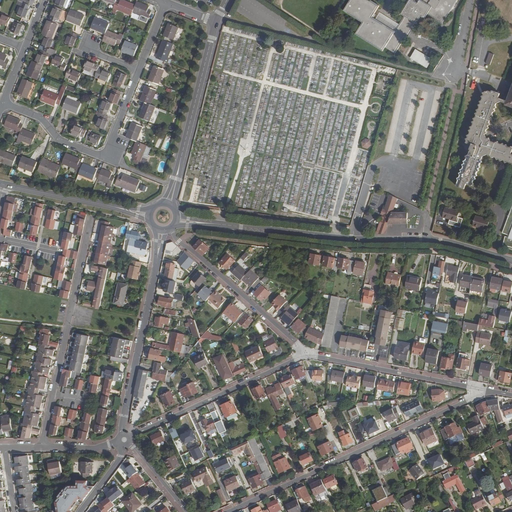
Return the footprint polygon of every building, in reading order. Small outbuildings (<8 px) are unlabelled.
[(116,1),(115,5),(111,13),(115,15),(117,10),(131,16),(133,12),(136,5),(121,0),(120,0),(120,3),(116,1)] [(372,17),(380,6),(369,0),(350,0),(344,11),(363,23),(356,34),(368,42),(383,51),(385,47),(395,53),(404,38),(409,31),(411,32),(416,24),(420,26),(427,15),(442,24),(457,0),(409,0),(401,14),(405,16),(407,17),(403,23),(400,24),(399,25),(395,32),(376,19),(372,17)] [(148,10),(149,7),(137,2),(136,5),(133,12),(145,17),(144,19),(148,20),(152,12),(148,10)] [(30,6),(25,4),(23,3),(18,16),(26,19),(30,10),(28,9),(30,6)] [(67,12),(55,7),(50,20),(57,23),(58,19),(64,22),(67,12)] [(81,26),(85,16),(71,10),(67,20),(81,26)] [(0,13),(0,23),(8,27),(11,18),(0,13)] [(399,25),(380,13),(376,19),(395,32),(399,25)] [(105,34),(107,31),(109,24),(95,18),(91,28),(105,34)] [(58,25),(48,21),(42,35),(46,37),(52,39),(58,25)] [(20,35),(24,26),(16,22),(12,32),(20,35)] [(174,40),(179,28),(169,24),(164,36),(174,40)] [(77,34),(70,31),(65,44),(73,48),(77,38),(76,38),(77,34)] [(105,34),(104,38),(102,41),(115,46),(116,43),(120,44),(123,36),(120,34),(119,36),(107,31),(105,34)] [(263,42),(265,37),(255,33),(253,39),(263,42)] [(42,50),(49,53),(54,40),(52,39),(46,37),(42,46),(41,46),(40,49),(42,50)] [(158,54),(161,56),(159,59),(168,63),(169,59),(168,58),(174,44),(163,40),(158,54)] [(138,46),(125,41),(121,51),(134,56),(138,46)] [(418,62),(424,53),(415,47),(409,57),(418,62)] [(43,65),(43,66),(49,53),(42,50),(40,53),(39,53),(35,62),(43,65)] [(6,60),(7,56),(0,53),(0,64),(3,66),(3,68),(6,70),(10,61),(6,60)] [(424,53),(418,62),(426,67),(432,58),(424,53)] [(486,64),(490,65),(494,54),(490,53),(486,64)] [(62,67),(65,59),(55,55),(52,63),(62,67)] [(43,65),(35,62),(33,61),(27,76),(37,80),(43,65)] [(96,65),(87,61),(83,69),(93,73),(94,73),(93,76),(95,77),(96,74),(98,68),(99,67),(96,66),(96,65)] [(159,84),(164,70),(154,66),(149,80),(159,84)] [(72,72),(68,70),(65,77),(78,82),(81,74),(75,72),(75,73),(72,72)] [(99,78),(108,82),(112,74),(102,70),(99,78)] [(123,85),(126,75),(118,72),(113,85),(120,88),(122,85),(123,85)] [(36,84),(23,79),(18,94),(30,99),(36,84)] [(78,87),(88,92),(90,88),(80,83),(78,87)] [(140,101),(146,103),(151,105),(156,90),(146,86),(140,101)] [(56,104),(60,105),(66,89),(62,87),(60,92),(59,96),(44,90),(40,100),(55,106),(56,104)] [(121,95),(120,95),(121,92),(114,89),(109,102),(112,103),(117,105),(121,95)] [(467,152),(469,151),(470,152),(469,155),(468,155),(466,156),(467,158),(466,160),(464,161),(465,163),(465,164),(463,165),(464,166),(463,169),(461,170),(462,172),(461,172),(459,173),(460,175),(460,177),(458,178),(459,180),(456,186),(464,189),(466,183),(472,185),(474,184),(473,182),(474,180),(476,179),(475,177),(477,176),(476,174),(477,172),(479,171),(478,169),(478,168),(480,167),(479,165),(480,163),(482,162),(481,160),(483,156),(487,154),(491,156),(492,158),(494,157),(496,158),(497,160),(499,159),(500,159),(501,161),(503,160),(505,161),(506,163),(508,162),(511,163),(511,154),(511,151),(511,147),(511,146),(510,147),(508,147),(507,144),(505,145),(504,145),(503,143),(501,144),(499,143),(498,141),(496,142),(495,143),(490,141),(490,140),(489,138),(487,139),(485,135),(485,134),(487,133),(486,131),(487,129),(489,128),(488,126),(490,125),(489,123),(490,120),(492,119),(491,118),(491,117),(493,116),(492,114),(493,112),(495,111),(494,109),(496,108),(496,106),(496,104),(501,102),(507,104),(508,101),(498,98),(500,94),(492,91),(491,92),(488,91),(488,92),(486,91),(485,92),(483,93),(484,95),(482,96),(483,98),(482,101),(480,101),(481,104),(479,105),(480,107),(479,109),(477,110),(478,112),(475,113),(477,115),(476,117),(474,118),(475,121),(474,121),(472,122),(473,124),(472,126),(470,127),(471,129),(469,130),(470,132),(469,134),(467,135),(468,138),(466,139),(467,141),(466,144),(464,145),(467,152)] [(78,113),(81,103),(67,98),(63,107),(78,113)] [(112,103),(109,102),(104,100),(99,113),(106,116),(107,112),(109,113),(112,103)] [(156,107),(151,105),(146,103),(140,117),(150,121),(156,107)] [(108,117),(106,116),(99,113),(98,116),(100,118),(96,127),(104,130),(108,121),(107,120),(108,117)] [(20,134),(22,129),(23,125),(20,124),(21,121),(8,116),(4,126),(17,131),(16,132),(20,134)] [(142,127),(132,123),(126,137),(132,140),(136,142),(142,127)] [(80,136),(84,137),(86,130),(73,125),(70,133),(80,137),(80,136)] [(22,129),(20,134),(16,143),(20,144),(22,141),(32,145),(36,136),(36,135),(22,129)] [(98,145),(102,137),(89,132),(86,139),(89,140),(89,141),(98,145)] [(369,149),(372,145),(372,141),(366,139),(363,142),(363,147),(369,149)] [(142,158),(147,146),(136,142),(131,154),(134,155),(133,159),(141,162),(143,158),(142,158)] [(0,161),(13,166),(16,157),(1,150),(0,152),(0,161)] [(81,159),(66,153),(62,163),(76,169),(76,170),(79,172),(83,164),(83,163),(79,162),(81,159)] [(33,172),(37,163),(23,156),(19,166),(33,172)] [(50,162),(48,160),(43,158),(41,163),(44,164),(46,161),(60,167),(61,166),(55,163),(50,162)] [(41,173),(42,171),(48,174),(56,177),(60,167),(46,161),(44,164),(41,163),(37,172),(41,173)] [(83,164),(79,172),(79,174),(93,180),(97,170),(83,164)] [(106,187),(110,189),(115,178),(111,176),(112,173),(102,169),(97,181),(107,185),(106,187)] [(123,175),(122,178),(119,177),(115,185),(119,187),(120,185),(136,191),(140,182),(123,175)] [(15,204),(16,198),(7,196),(4,210),(13,211),(17,212),(19,205),(15,204)] [(269,209),(277,211),(279,203),(271,201),(269,209)] [(378,234),(385,234),(387,226),(388,223),(407,223),(407,213),(392,212),(395,204),(387,202),(378,228),(377,233),(378,233),(378,234)] [(37,203),(36,210),(32,209),(31,215),(33,216),(35,216),(41,218),(42,212),(41,211),(42,208),(43,208),(44,204),(37,203)] [(511,206),(502,233),(508,235),(507,237),(505,236),(503,245),(511,247),(511,206)] [(450,219),(457,221),(458,217),(460,211),(445,207),(442,217),(450,219)] [(10,221),(11,221),(13,211),(4,210),(1,225),(2,225),(2,229),(5,229),(8,230),(10,221)] [(56,211),(49,210),(47,219),(54,220),(56,211)] [(78,214),(75,225),(84,227),(86,216),(78,214)] [(31,231),(31,234),(36,235),(37,233),(38,233),(41,218),(35,216),(33,216),(31,225),(33,225),(31,231)] [(473,226),(487,230),(490,220),(476,216),(473,226)] [(457,221),(450,219),(448,224),(460,228),(463,219),(458,217),(457,221)] [(45,228),(54,230),(54,229),(56,221),(54,220),(47,219),(45,228)] [(99,231),(101,231),(101,234),(112,237),(114,227),(108,226),(109,223),(101,221),(99,231)] [(22,233),(25,224),(17,222),(15,231),(22,233)] [(82,236),(84,227),(75,225),(74,233),(65,232),(62,245),(63,245),(63,248),(64,249),(68,250),(70,240),(72,241),(74,234),(82,236)] [(131,232),(127,231),(126,235),(126,238),(130,239),(137,241),(136,247),(147,250),(148,244),(139,241),(139,239),(140,238),(142,237),(139,233),(132,231),(131,232)] [(97,240),(99,240),(99,244),(110,246),(112,237),(101,234),(99,234),(97,240)] [(137,241),(130,239),(128,252),(130,252),(145,256),(147,250),(136,247),(137,241)] [(200,240),(194,247),(203,255),(209,248),(200,240)] [(1,244),(0,250),(0,271),(2,260),(1,260),(3,251),(7,252),(9,246),(1,244)] [(110,246),(99,244),(98,247),(96,247),(95,253),(97,253),(108,256),(110,246)] [(310,263),(320,265),(321,256),(315,255),(316,249),(310,248),(309,254),(311,254),(310,263)] [(77,259),(79,252),(68,250),(64,249),(63,256),(67,257),(77,259)] [(178,260),(187,270),(195,262),(187,252),(178,260)] [(18,254),(10,253),(9,262),(16,263),(18,254)] [(108,256),(97,253),(96,257),(94,257),(93,262),(106,265),(108,256)] [(227,254),(219,263),(222,266),(223,265),(228,269),(235,261),(227,254)] [(67,266),(65,266),(67,257),(63,256),(61,255),(60,259),(59,258),(55,279),(60,280),(63,281),(61,289),(60,297),(68,299),(72,282),(64,280),(67,266)] [(24,265),(22,265),(17,288),(26,290),(32,260),(31,260),(32,257),(26,256),(24,265)] [(335,258),(325,256),(323,265),(333,267),(333,269),(334,270),(334,272),(336,272),(339,259),(335,259),(335,258)] [(350,260),(340,258),(338,267),(348,269),(347,276),(351,276),(354,261),(350,261),(350,260)] [(142,263),(132,260),(129,272),(128,273),(127,275),(129,276),(128,277),(138,280),(139,275),(140,276),(141,272),(140,272),(142,263)] [(366,263),(356,261),(354,274),(363,275),(366,263)] [(446,262),(440,261),(439,267),(434,266),(433,274),(443,276),(446,262)] [(175,268),(176,264),(168,262),(164,279),(166,279),(176,282),(183,283),(185,281),(177,279),(179,269),(175,268)] [(92,265),(91,271),(98,272),(97,277),(106,279),(108,269),(94,266),(92,265)] [(239,265),(232,273),(241,281),(242,280),(243,279),(248,273),(239,265)] [(459,268),(448,265),(445,282),(456,284),(459,268)] [(257,280),(259,278),(250,270),(248,273),(243,279),(248,284),(251,287),(252,286),(257,280)] [(199,272),(192,280),(200,286),(206,278),(199,272)] [(394,274),(388,272),(386,284),(399,286),(401,275),(398,274),(394,274)] [(44,277),(35,275),(32,291),(40,293),(43,282),(44,277)] [(473,277),(462,275),(460,286),(471,288),(473,277)] [(422,279),(408,276),(405,288),(420,291),(422,279)] [(106,279),(97,277),(96,282),(89,281),(88,286),(104,289),(106,279)] [(485,279),(473,277),(471,288),(470,294),(481,296),(485,279)] [(503,279),(493,277),(490,292),(496,293),(496,290),(500,290),(503,279)] [(176,282),(166,279),(164,291),(174,294),(176,282)] [(260,282),(257,280),(252,286),(254,289),(260,282)] [(511,293),(511,289),(511,282),(504,281),(502,291),(511,293)] [(123,305),(128,285),(119,283),(115,299),(117,299),(115,304),(123,305)] [(371,286),(364,285),(362,296),(365,297),(364,302),(372,304),(374,292),(370,291),(371,286)] [(104,289),(88,286),(87,290),(94,292),(93,297),(102,299),(104,289)] [(208,299),(214,292),(211,289),(210,290),(209,289),(205,286),(198,294),(206,301),(208,299)] [(262,286),(254,294),(262,300),(264,298),(266,299),(271,293),(262,286)] [(208,299),(219,308),(226,300),(221,296),(220,297),(218,295),(220,294),(216,290),(214,292),(208,299)] [(432,292),(428,291),(425,302),(437,305),(439,294),(435,293),(435,292),(432,291),(432,292)] [(271,304),(278,311),(287,301),(279,295),(271,304)] [(339,297),(332,296),(330,304),(324,334),(322,345),(322,346),(329,348),(339,297)] [(102,299),(93,297),(91,302),(85,301),(84,306),(99,309),(100,305),(102,299)] [(160,297),(158,304),(161,305),(172,307),(175,308),(177,300),(176,299),(171,298),(169,298),(169,299),(160,297)] [(489,299),(487,308),(497,310),(498,301),(489,299)] [(464,302),(458,301),(456,311),(466,313),(468,302),(464,301),(464,302)] [(232,303),(226,309),(236,317),(232,321),(234,322),(236,321),(243,312),(232,303)] [(290,325),(296,318),(288,311),(290,308),(288,306),(284,310),(286,312),(281,318),(290,325)] [(406,310),(398,309),(394,329),(403,330),(405,319),(404,319),(406,310)] [(392,312),(382,310),(376,337),(377,337),(376,344),(385,346),(392,312)] [(510,322),(511,311),(508,310),(508,311),(501,310),(499,320),(510,322)] [(236,321),(239,324),(240,322),(246,328),(254,320),(244,312),(243,312),(236,321)] [(155,326),(163,328),(164,324),(169,325),(170,318),(161,316),(161,318),(156,317),(155,322),(156,322),(155,326)] [(489,321),(480,319),(479,325),(493,328),(496,317),(490,316),(489,321)] [(188,319),(194,336),(201,338),(195,320),(188,319)] [(299,319),(292,328),(299,334),(301,331),(302,332),(305,328),(304,327),(306,325),(299,319)] [(449,321),(449,323),(456,324),(456,326),(463,327),(464,322),(449,319),(449,321)] [(478,331),(479,325),(464,322),(462,330),(470,332),(470,329),(478,331)] [(324,334),(309,327),(305,337),(318,343),(322,345),(324,334)] [(46,332),(47,330),(40,329),(39,334),(41,334),(40,340),(58,344),(58,343),(49,341),(50,335),(48,335),(48,333),(46,332)] [(207,336),(209,333),(207,331),(201,338),(206,339),(218,340),(220,337),(207,336)] [(170,346),(153,343),(153,347),(173,351),(180,353),(180,352),(182,345),(184,334),(177,333),(173,332),(170,346)] [(490,345),(492,334),(477,332),(475,342),(490,345)] [(76,338),(76,339),(75,343),(87,345),(89,336),(73,333),(72,337),(74,337),(76,338)] [(261,336),(264,342),(269,339),(268,336),(267,333),(261,336)] [(342,335),(340,346),(347,347),(360,349),(360,350),(367,351),(369,341),(362,339),(348,336),(348,337),(342,335)] [(278,347),(274,337),(269,339),(264,342),(271,357),(275,355),(276,356),(281,354),(282,351),(280,347),(278,347)] [(130,345),(131,341),(115,338),(113,347),(124,350),(125,346),(125,344),(128,345),(130,345)] [(425,343),(414,341),(412,353),(423,355),(425,343)] [(73,346),(75,347),(74,347),(86,350),(87,345),(75,343),(71,342),(70,346),(73,346)] [(400,348),(395,347),(394,353),(395,353),(395,358),(407,360),(410,344),(401,343),(400,348)] [(49,346),(39,344),(38,344),(38,346),(39,347),(38,353),(47,355),(52,356),(54,350),(49,349),(49,346)] [(190,347),(182,345),(180,352),(188,353),(190,347)] [(259,346),(245,352),(250,362),(264,356),(259,346)] [(124,350),(113,347),(111,356),(110,360),(127,364),(128,360),(122,359),(123,355),(123,354),(125,354),(128,354),(129,351),(124,350)] [(439,351),(428,348),(425,362),(437,364),(439,351)] [(149,354),(148,359),(165,362),(165,358),(161,357),(162,352),(161,352),(161,351),(151,349),(150,354),(149,354)] [(36,356),(37,356),(36,362),(45,364),(50,365),(51,360),(47,359),(47,355),(38,353),(36,352),(36,356)] [(85,354),(74,352),(73,355),(72,357),(70,357),(68,356),(67,360),(71,361),(83,363),(85,354)] [(455,353),(450,352),(449,358),(443,357),(441,367),(441,369),(445,370),(446,368),(452,369),(455,353)] [(209,364),(204,353),(194,358),(197,366),(201,364),(202,367),(209,364)] [(467,354),(460,353),(457,369),(466,371),(467,365),(469,365),(470,360),(466,359),(467,354)] [(214,359),(224,380),(231,377),(228,370),(230,369),(224,357),(222,358),(221,356),(214,359)] [(83,363),(71,361),(71,364),(70,366),(68,365),(66,365),(65,369),(72,370),(81,372),(83,363)] [(34,365),(35,365),(34,371),(42,373),(48,374),(49,369),(44,368),(45,364),(36,362),(34,362),(34,365)] [(242,364),(235,367),(233,362),(229,364),(235,376),(246,370),(243,363),(242,364)] [(162,364),(155,363),(153,372),(154,372),(160,374),(162,364)] [(493,365),(481,363),(479,375),(490,377),(493,365)] [(302,366),(292,371),(296,380),(305,376),(308,383),(311,382),(306,371),(306,370),(304,371),(302,366)] [(70,378),(72,370),(65,369),(63,368),(61,379),(68,380),(68,377),(70,378)] [(107,373),(106,378),(113,379),(122,381),(124,373),(116,371),(116,370),(113,369),(113,370),(107,369),(106,373),(107,373)] [(149,371),(139,369),(134,396),(143,398),(147,377),(149,371)] [(345,372),(333,370),(332,376),(331,381),(343,383),(345,372)] [(323,380),(323,371),(306,371),(311,382),(312,382),(313,382),(313,380),(323,380)] [(511,373),(501,371),(499,381),(510,383),(511,373)] [(42,376),(42,375),(31,372),(31,374),(33,374),(32,380),(46,383),(47,377),(42,376)] [(152,378),(152,379),(161,380),(162,374),(160,374),(154,372),(152,378)] [(100,376),(94,375),(91,374),(89,382),(91,382),(91,385),(97,387),(100,376)] [(283,376),(280,378),(284,388),(287,387),(296,383),(291,374),(287,376),(284,377),(283,376)] [(376,377),(365,375),(363,386),(374,388),(376,377)] [(359,388),(361,377),(355,376),(355,378),(348,376),(346,386),(359,388)] [(111,389),(113,379),(106,378),(105,384),(106,384),(105,387),(104,387),(104,388),(111,389)] [(385,380),(379,379),(377,389),(388,391),(393,392),(395,383),(390,382),(390,381),(385,380)] [(30,386),(28,386),(28,389),(38,391),(39,388),(44,389),(46,383),(32,380),(30,386)] [(189,386),(180,390),(184,397),(187,395),(188,397),(198,392),(193,382),(188,385),(189,386)] [(399,382),(397,393),(409,395),(410,391),(408,391),(409,384),(399,382)] [(284,393),(280,383),(275,385),(276,387),(272,388),(271,387),(266,389),(270,399),(284,393)] [(260,385),(252,389),(257,399),(265,395),(260,385)] [(103,395),(103,398),(102,398),(100,404),(107,406),(111,389),(104,388),(102,395),(103,395)] [(38,391),(28,389),(27,392),(29,392),(27,399),(42,402),(43,396),(38,394),(38,391)] [(439,389),(432,390),(433,401),(440,400),(445,398),(444,391),(439,389)] [(171,392),(161,396),(167,407),(176,403),(171,392)] [(40,407),(42,402),(27,399),(26,405),(24,405),(23,407),(24,408),(34,410),(35,407),(40,407)] [(477,407),(481,416),(491,411),(495,411),(499,424),(504,422),(500,410),(498,400),(487,402),(477,407)] [(231,401),(220,406),(226,417),(236,412),(231,401)] [(419,401),(403,408),(407,416),(423,409),(419,401)] [(56,405),(56,408),(55,408),(52,416),(50,430),(51,430),(50,433),(56,434),(58,425),(60,425),(62,416),(60,416),(62,407),(56,405)] [(398,405),(392,408),(393,409),(393,410),(396,408),(400,415),(403,414),(398,405)] [(509,405),(503,407),(507,419),(511,417),(511,405),(510,406),(509,405)] [(108,409),(100,407),(94,431),(103,433),(108,409)] [(348,424),(352,422),(353,419),(357,417),(361,415),(357,407),(349,411),(348,409),(342,412),(348,424)] [(77,410),(70,408),(68,418),(75,419),(77,410)] [(393,409),(384,413),(388,421),(396,417),(397,418),(400,416),(400,415),(396,408),(393,410),(393,409)] [(215,411),(210,413),(214,420),(217,427),(219,430),(220,434),(227,431),(221,418),(219,419),(215,411)] [(83,421),(81,421),(78,436),(86,437),(91,416),(90,416),(91,413),(85,412),(83,421)] [(308,419),(314,431),(323,426),(321,421),(322,421),(318,414),(308,419)] [(475,422),(467,426),(471,435),(484,429),(480,420),(478,415),(473,418),(475,422)] [(38,420),(24,417),(22,424),(21,423),(20,426),(23,427),(31,428),(32,423),(37,424),(38,420)] [(10,419),(1,420),(1,422),(2,433),(6,432),(6,431),(11,430),(10,419)] [(214,420),(208,422),(206,419),(198,423),(202,431),(203,431),(210,427),(211,430),(217,427),(214,420)] [(362,434),(367,431),(369,434),(381,429),(380,426),(379,427),(376,420),(369,424),(369,423),(359,427),(362,434)] [(291,421),(282,425),(285,431),(294,427),(291,421)] [(446,428),(441,431),(445,440),(448,439),(462,433),(460,428),(458,429),(455,423),(445,428),(446,428)] [(282,425),(276,428),(279,435),(286,433),(285,431),(282,425)] [(23,427),(20,438),(29,438),(30,432),(38,434),(39,430),(31,428),(23,427)] [(73,428),(66,427),(64,435),(71,436),(73,428)] [(175,434),(172,428),(169,430),(173,439),(179,436),(177,433),(175,434)] [(425,431),(421,433),(426,445),(438,440),(432,428),(425,431)] [(192,430),(181,435),(185,444),(194,440),(192,437),(194,436),(192,430)] [(341,437),(344,446),(353,441),(349,433),(346,435),(344,430),(339,433),(341,437)] [(161,432),(151,436),(155,444),(165,439),(161,432)] [(464,439),(462,433),(448,439),(451,445),(464,439)] [(254,438),(248,441),(250,445),(255,455),(261,453),(254,438)] [(408,438),(392,446),(396,455),(402,453),(402,454),(406,452),(406,454),(410,452),(410,450),(413,449),(408,438)] [(330,441),(318,447),(322,455),(334,450),(333,448),(337,446),(334,440),(330,442),(330,441)] [(248,441),(234,447),(231,449),(234,455),(245,450),(247,455),(248,454),(250,459),(255,456),(255,455),(250,445),(248,441)] [(310,452),(300,457),(304,465),(313,460),(310,452)] [(261,453),(255,455),(255,456),(258,461),(266,480),(272,477),(261,453)] [(279,473),(291,468),(286,457),(283,459),(280,453),(272,457),(275,462),(274,463),(279,473)] [(28,455),(15,457),(16,463),(21,462),(21,466),(28,465),(29,465),(28,455)] [(433,470),(445,464),(440,455),(433,458),(432,458),(428,460),(433,470)] [(174,456),(165,460),(170,471),(180,466),(174,456)] [(378,463),(382,472),(393,466),(395,471),(400,469),(394,458),(391,459),(391,457),(378,463)] [(227,458),(214,464),(218,473),(231,467),(227,458)] [(475,465),(472,458),(465,462),(469,468),(475,465)] [(53,459),(48,461),(51,476),(56,475),(56,474),(62,473),(60,462),(56,462),(54,463),(53,459)] [(364,459),(354,464),(358,472),(361,471),(361,472),(365,471),(364,469),(367,468),(364,459)] [(249,479),(253,488),(264,483),(263,481),(266,480),(258,461),(254,463),(259,475),(249,479)] [(93,473),(93,462),(81,462),(80,473),(83,473),(83,478),(90,478),(91,473),(93,473)] [(417,464),(409,471),(417,480),(425,474),(417,464)] [(21,466),(15,467),(16,472),(21,472),(21,475),(30,474),(28,465),(21,466)] [(130,478),(138,472),(132,465),(124,471),(130,478)] [(206,467),(193,473),(197,482),(205,478),(206,481),(212,478),(206,467)] [(454,474),(455,476),(451,478),(448,473),(444,475),(446,480),(443,482),(447,490),(450,488),(451,490),(452,489),(451,486),(456,483),(461,492),(466,490),(457,473),(454,474)] [(30,474),(21,475),(22,479),(17,479),(18,485),(24,484),(31,483),(30,474)] [(334,475),(323,481),(328,489),(338,484),(334,475)] [(137,491),(145,484),(139,476),(130,483),(137,491)] [(236,476),(224,481),(229,491),(240,486),(236,476)] [(191,478),(181,483),(186,494),(196,489),(191,478)] [(206,481),(204,482),(206,487),(214,483),(212,478),(206,481)] [(310,485),(316,496),(327,491),(321,480),(310,485)] [(373,491),(378,502),(388,498),(380,480),(376,482),(379,488),(373,491)] [(57,511),(72,511),(71,510),(73,507),(72,507),(76,501),(77,501),(80,498),(83,501),(92,489),(87,485),(87,481),(77,481),(77,485),(69,485),(69,488),(67,488),(56,503),(57,511)] [(31,483),(24,484),(24,488),(19,489),(20,494),(24,494),(32,493),(34,492),(33,487),(32,483),(31,483)] [(109,492),(106,495),(108,498),(112,502),(123,494),(117,486),(114,489),(113,489),(109,492)] [(301,505),(311,500),(305,487),(296,491),(297,491),(294,493),(298,500),(298,501),(299,500),(301,505)] [(489,498),(493,507),(502,503),(500,500),(504,497),(499,487),(498,488),(500,492),(489,498)] [(144,489),(141,497),(148,499),(151,491),(144,489)] [(221,489),(217,491),(222,503),(227,501),(221,489)] [(478,497),(471,501),(476,510),(480,508),(480,507),(482,506),(483,507),(487,505),(480,491),(476,493),(478,497)] [(32,493),(24,494),(25,497),(20,498),(21,504),(34,502),(32,493)] [(133,493),(123,501),(131,511),(133,511),(142,505),(133,493)] [(410,495),(401,500),(406,510),(416,505),(412,498),(414,497),(412,494),(410,495)] [(397,500),(394,495),(391,496),(388,498),(378,502),(372,505),(375,511),(397,500)] [(112,502),(108,498),(101,503),(108,511),(115,506),(112,502)] [(286,505),(289,511),(302,511),(303,511),(298,501),(298,500),(286,505)] [(34,502),(21,504),(21,509),(26,509),(26,511),(28,511),(35,511),(34,502)] [(270,511),(277,511),(281,510),(277,502),(274,503),(273,502),(267,504),(270,511)] [(101,503),(98,507),(100,509),(101,511),(108,511),(101,503)]
